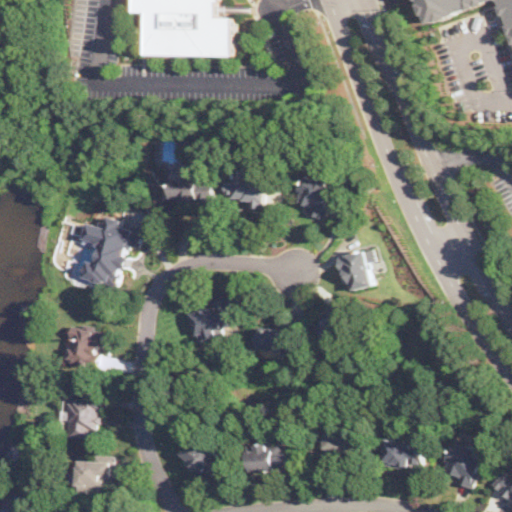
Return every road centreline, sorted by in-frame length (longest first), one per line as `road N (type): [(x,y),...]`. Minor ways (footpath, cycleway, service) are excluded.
road 1 (primary): [(330,0),(410,193),(511,365)]
road 2 (residential): [(176,511),(143,419),(155,294),(171,273),(201,260),(301,271)]
road 3 (primary): [(511,308),(440,173),(369,0)]
road 4 (residential): [(424,511),(379,503),(230,511)]
